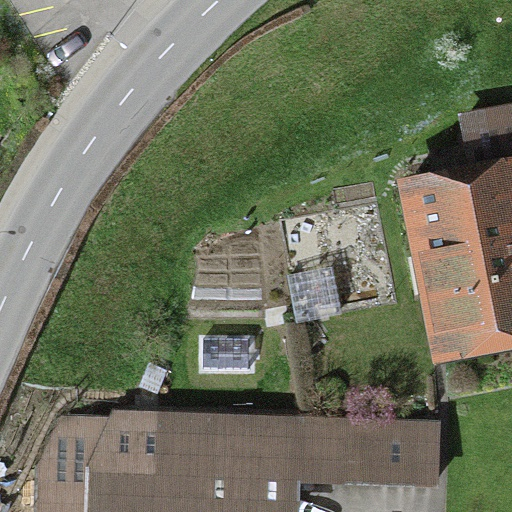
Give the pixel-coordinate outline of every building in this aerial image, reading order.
[(410,184),(417,217),(427,215),(452,342),(511,330),(511,111),(467,120),(477,171),(410,184)] [(324,265),(316,221),(290,226),(299,270),(324,265)] [(340,314),(332,270),(293,277),(301,321),(340,314)] [(321,479),(323,428),(67,419),(43,468),(41,511),(288,511),(290,478),(321,479)] [(354,429),(323,428),(321,479),(438,483),(440,426),(354,422),(354,429)]
